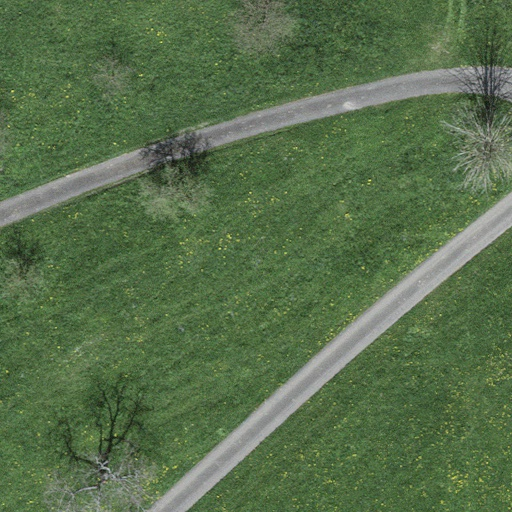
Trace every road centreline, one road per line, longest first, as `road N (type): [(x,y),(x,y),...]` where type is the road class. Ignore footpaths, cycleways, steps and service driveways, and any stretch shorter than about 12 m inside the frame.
road 1 (track): [(0,220),(189,140),(462,70),(511,79)]
road 2 (unclassified): [(511,213),(176,511)]
